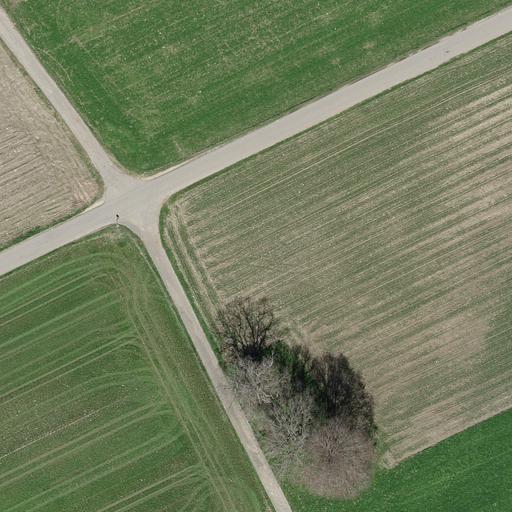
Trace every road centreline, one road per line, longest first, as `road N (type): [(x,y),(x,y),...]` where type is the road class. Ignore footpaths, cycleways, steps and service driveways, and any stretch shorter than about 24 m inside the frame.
road 1 (unclassified): [(511,16),(0,263)]
road 2 (track): [(279,511),(125,202),(0,27)]
